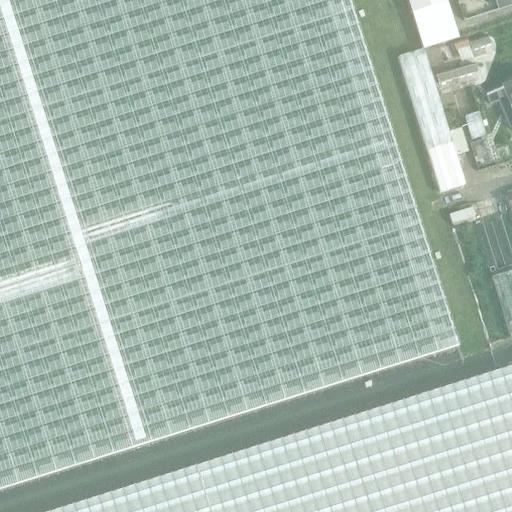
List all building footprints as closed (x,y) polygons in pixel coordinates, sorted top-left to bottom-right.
[(0,0),(0,491),(456,348),(346,0),(0,0)] [(406,0),(411,13),(445,3),(444,0),(406,0)] [(487,35),(466,42),(469,51),(490,44),(487,35)] [(465,39),(453,43),(459,63),(472,59),(469,51),(466,42),(465,39)] [(454,157),(447,134),(421,48),(397,55),(439,193),(463,185),(454,157)] [(474,65),(434,76),(437,85),(476,73),(474,65)] [(511,127),(511,81),(501,86),(502,88),(486,95),(490,106),(499,102),(503,112),(505,111),(511,127)] [(478,113),(464,117),(471,140),(484,136),(478,113)] [(511,271),(492,278),(510,337),(511,336),(511,271)] [(511,511),(511,367),(56,511),(511,511)]
